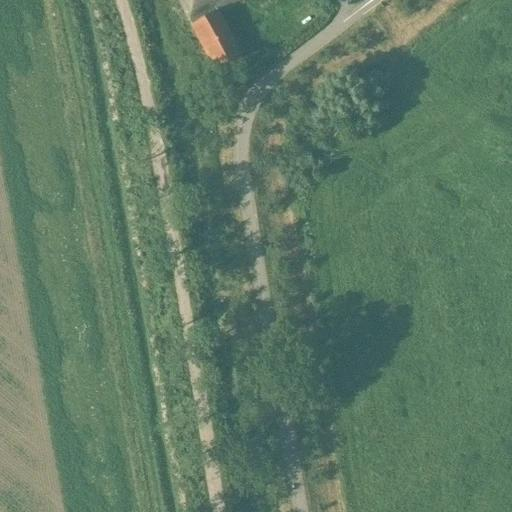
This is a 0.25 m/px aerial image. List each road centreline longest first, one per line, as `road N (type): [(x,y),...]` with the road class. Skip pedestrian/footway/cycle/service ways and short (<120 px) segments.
road 1 (unclassified): [(301,511),(249,207),(252,116),(274,81),(364,10)]
road 2 (track): [(214,511),(120,0)]
